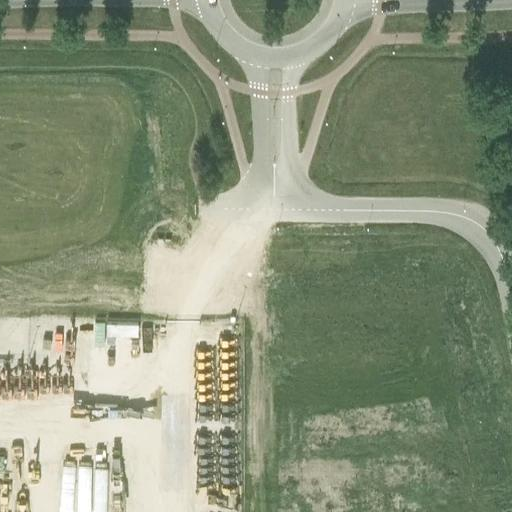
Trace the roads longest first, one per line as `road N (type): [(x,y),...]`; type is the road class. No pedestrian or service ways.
road 1 (unclassified): [(511,305),(486,235),(461,217),(279,212)]
road 2 (secondary): [(0,4),(209,6)]
road 3 (secondary): [(344,10),(511,4)]
road 4 (unclassified): [(251,58),(259,154),(279,212)]
road 5 (unclassified): [(279,212),(289,62)]
